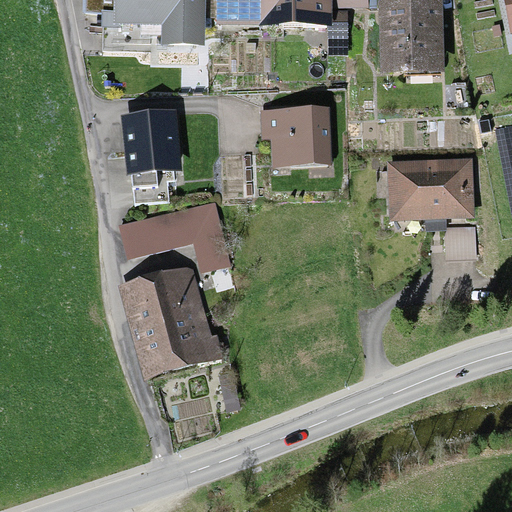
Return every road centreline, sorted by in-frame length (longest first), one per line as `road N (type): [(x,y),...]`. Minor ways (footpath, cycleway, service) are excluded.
road 1 (residential): [(172,480),(113,321),(107,227),(85,109)]
road 2 (tertiary): [(172,480),(511,351)]
road 3 (residential): [(85,109),(218,104)]
